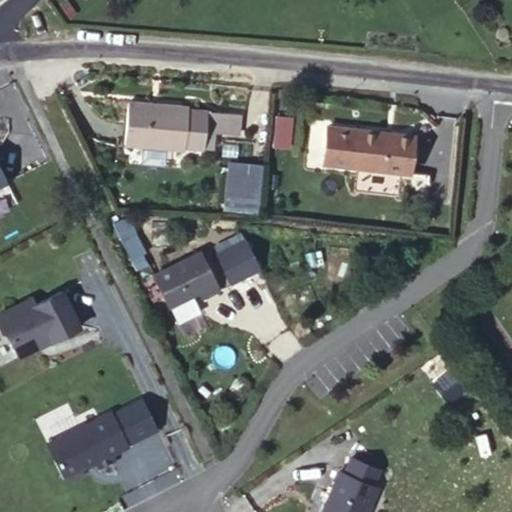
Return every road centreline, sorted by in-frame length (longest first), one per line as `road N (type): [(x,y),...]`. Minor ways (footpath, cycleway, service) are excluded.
road 1 (residential): [(496,85),(481,242),(292,370),(196,511)]
road 2 (unclassified): [(0,56),(130,51),(496,85)]
road 3 (unknown): [(208,491),(28,54)]
